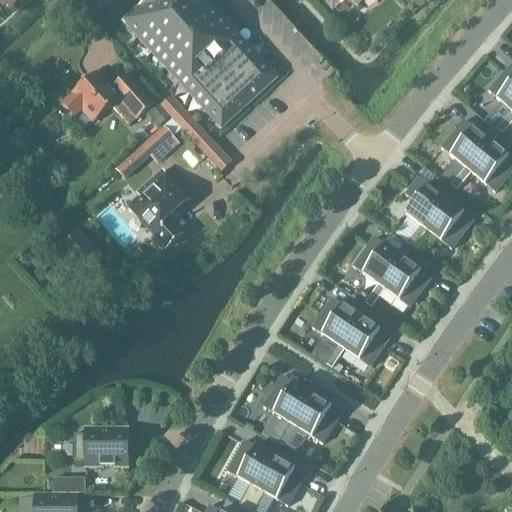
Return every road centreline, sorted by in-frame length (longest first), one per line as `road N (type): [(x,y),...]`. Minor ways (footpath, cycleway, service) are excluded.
road 1 (residential): [(152,511),(240,355),(371,166),(508,0)]
road 2 (residential): [(347,511),(511,268)]
